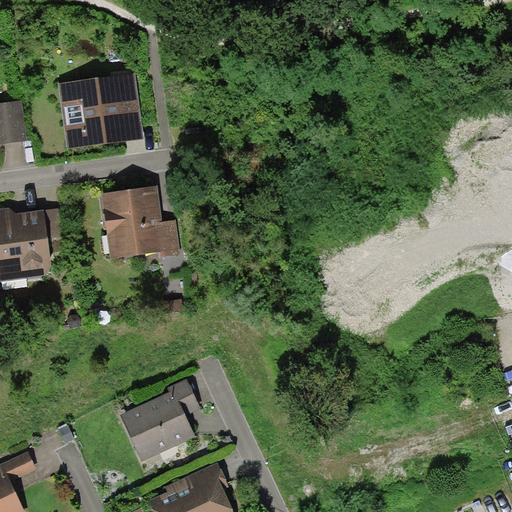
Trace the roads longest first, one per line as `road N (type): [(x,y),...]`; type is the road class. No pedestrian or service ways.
road 1 (residential): [(0,184),(173,160)]
road 2 (residential): [(283,511),(213,366)]
